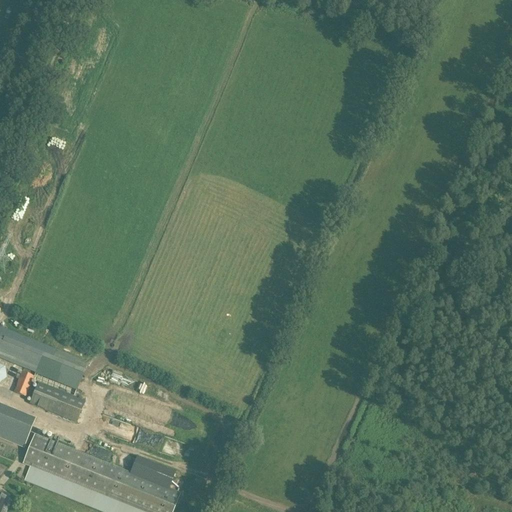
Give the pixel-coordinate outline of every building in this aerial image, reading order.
[(0,327),(0,359),(35,373),(33,377),(22,372),(13,393),(26,398),(33,380),(75,397),(88,363),(51,348),(7,330),(0,327)] [(77,424),(86,403),(38,383),(29,405),(77,424)] [(132,396),(127,411),(152,420),(158,405),(132,396)] [(34,420),(0,405),(0,438),(23,448),(34,420)] [(36,436),(24,465),(31,468),(25,481),(100,511),(173,511),(180,495),(165,489),(130,474),(129,474),(36,436)] [(0,511),(5,511),(10,501),(0,497),(0,511)]
